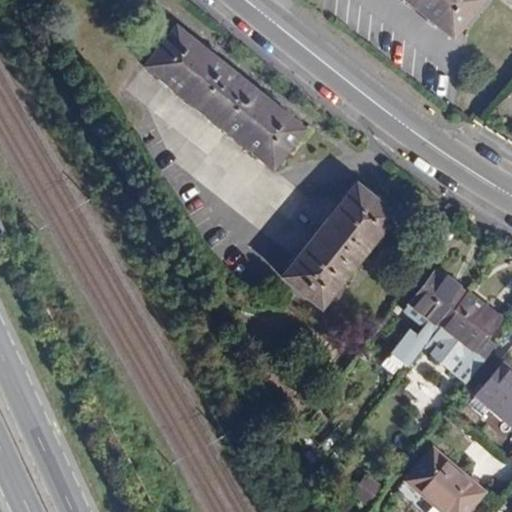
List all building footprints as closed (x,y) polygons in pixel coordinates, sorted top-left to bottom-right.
[(398,0),(449,41),(480,1),(479,0),(398,0)] [(304,131),(175,28),(143,68),(272,171),(304,131)] [(354,184),(280,278),(319,311),(395,216),(354,184)] [(433,335),(439,328),(465,293),(436,271),(409,305),(430,321),(424,328),(417,337),(409,331),(390,354),(407,368),(421,351),(433,335)] [(465,293),(439,328),(433,335),(421,351),(466,385),(495,347),(485,339),(499,320),(465,293)] [(430,321),(409,305),(404,312),(424,328),(430,321)] [(476,396),(511,426),(511,375),(501,366),(476,396)] [(468,511),(484,493),(432,449),(404,482),(436,510),(439,505),(446,511),(468,511)] [(365,503),(373,487),(357,479),(349,496),(365,503)]
